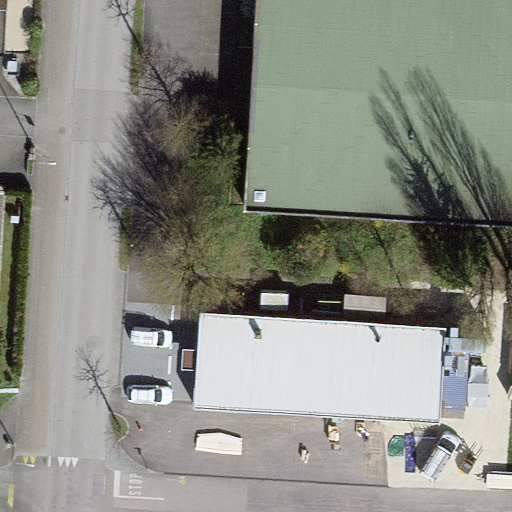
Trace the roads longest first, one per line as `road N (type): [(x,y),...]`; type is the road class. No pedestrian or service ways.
road 1 (residential): [(87,120),(56,493)]
road 2 (residential): [(56,493),(299,511)]
road 3 (residential): [(97,0),(87,120)]
